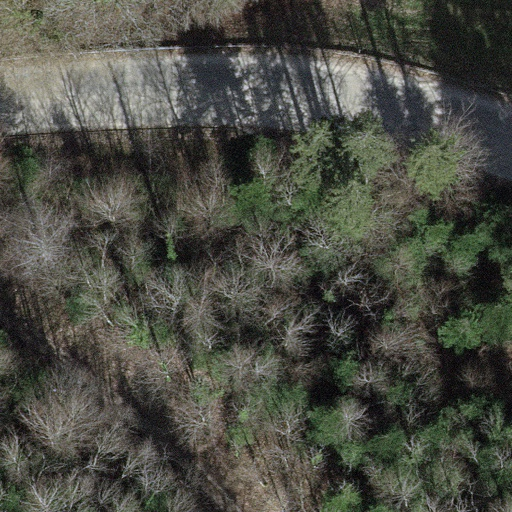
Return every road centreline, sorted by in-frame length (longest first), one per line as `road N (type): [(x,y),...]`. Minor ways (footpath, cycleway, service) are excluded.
road 1 (unclassified): [(0,129),(99,120),(372,122),(511,164)]
road 2 (track): [(219,511),(147,427),(0,316)]
